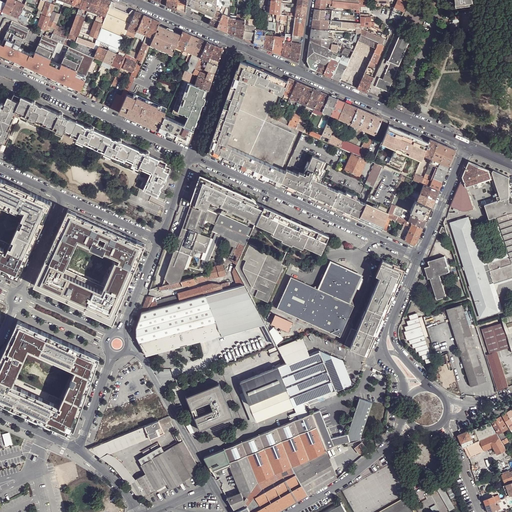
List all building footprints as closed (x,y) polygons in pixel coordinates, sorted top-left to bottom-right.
[(10,14),(15,3),(12,1),(9,0),(6,0),(4,7),(2,10),(2,11),(10,14)] [(81,0),(79,7),(83,8),(88,10),(91,0),(81,0)] [(106,16),(111,1),(108,0),(91,0),(88,10),(106,16)] [(166,0),(167,5),(177,10),(177,0),(166,0)] [(177,0),(177,10),(186,13),(186,9),(187,3),(186,0),(177,0)] [(186,0),(187,3),(213,14),(215,10),(217,6),(217,0),(186,0)] [(258,0),(258,2),(257,9),(257,12),(259,12),(260,12),(260,11),(261,11),(261,10),(264,10),(264,12),(265,13),(267,13),(267,12),(268,6),(268,0),(258,0)] [(270,13),(277,14),(279,14),(281,2),(271,0),(271,7),(270,13)] [(316,0),(315,9),(325,10),(325,7),(326,3),(326,0),(316,0)] [(360,13),(359,3),(328,0),(326,0),(326,3),(335,4),(336,4),(336,7),(357,9),(356,12),(360,13)] [(404,11),(408,3),(403,1),(401,0),(400,0),(397,0),(395,7),(404,11)] [(24,4),(16,1),(15,3),(10,14),(19,18),(24,4)] [(50,18),(52,11),(55,4),(46,1),(46,2),(44,8),(42,12),(41,14),(50,18)] [(115,2),(111,1),(106,16),(104,20),(103,24),(97,38),(96,41),(95,44),(94,48),(98,49),(99,46),(100,44),(109,47),(110,44),(118,48),(119,48),(127,32),(128,29),(136,11),(133,9),(130,12),(129,13),(115,7),(115,6),(115,2)] [(30,7),(24,4),(19,18),(27,22),(31,12),(33,8),(30,7)] [(295,17),(305,18),(307,6),(297,4),(296,14),(295,17)] [(395,7),(393,11),(402,15),(404,11),(395,7)] [(315,9),(314,19),(325,20),(326,10),(325,10),(315,9)] [(217,27),(223,13),(218,11),(215,10),(213,14),(210,20),(209,23),(217,27)] [(60,14),(52,11),(50,18),(47,25),(51,26),(55,28),(55,27),(60,15),(60,14)] [(136,11),(128,29),(131,31),(136,33),(137,30),(144,14),(136,11)] [(36,19),(34,18),(34,17),(36,14),(31,12),(27,22),(33,24),(36,19)] [(70,34),(78,36),(81,29),(81,28),(83,24),(86,15),(84,14),(81,13),(78,12),(70,34)] [(217,27),(227,31),(228,18),(228,16),(224,14),(223,13),(217,27)] [(37,26),(45,30),(47,25),(50,18),(41,14),(40,18),(39,20),(37,26)] [(144,14),(137,30),(145,34),(152,18),(144,14)] [(370,14),(360,14),(360,23),(361,25),(364,26),(368,26),(371,27),(371,21),(371,17),(370,17),(370,16),(370,14)] [(242,38),(254,43),(255,28),(256,24),(256,20),(245,17),(245,20),(242,38)] [(305,18),(295,17),(293,34),(300,35),(302,35),(305,18)] [(452,23),(452,31),(458,31),(458,23),(457,23),(457,20),(460,20),(460,17),(454,17),(454,20),(452,20),(452,23)] [(79,43),(76,50),(43,35),(44,34),(7,18),(4,19),(0,28),(0,57),(79,93),(88,71),(93,61),(94,57),(98,49),(94,48),(79,43)] [(152,18),(145,34),(147,35),(153,37),(159,25),(160,21),(152,18)] [(228,18),(227,31),(234,35),(236,19),(228,18)] [(236,19),(234,35),(242,38),(245,20),(236,19)] [(314,19),(312,29),(329,30),(329,28),(329,20),(325,20),(314,19)] [(331,20),(329,20),(329,28),(331,28),(331,26),(340,27),(340,25),(331,25),(331,20)] [(361,25),(360,23),(352,22),(344,21),(338,21),(332,20),(331,20),(331,25),(340,25),(342,25),(342,27),(357,28),(357,32),(361,33),(361,29),(361,25)] [(90,35),(97,38),(103,24),(95,21),(90,35)] [(159,25),(153,37),(152,40),(150,45),(172,55),(175,50),(176,46),(181,35),(159,25)] [(61,36),(62,30),(63,30),(58,28),(55,27),(55,28),(54,31),(53,33),(61,36)] [(254,43),(263,47),(265,35),(265,30),(255,28),(254,43)] [(312,29),(311,37),(329,39),(329,38),(329,33),(330,30),(329,30),(312,29)] [(383,44),(385,39),(363,30),(361,29),(361,33),(361,35),(379,42),(383,44)] [(62,30),(61,36),(66,38),(68,39),(70,34),(62,30)] [(181,35),(176,46),(184,50),(191,35),(183,31),(181,35)] [(53,33),(51,38),(63,44),(66,38),(61,36),(53,33)] [(66,38),(63,44),(70,46),(70,47),(71,47),(73,41),(76,42),(78,37),(78,36),(70,34),(68,39),(66,38)] [(289,58),(299,63),(301,43),(299,43),(300,35),(293,34),(292,37),(292,42),(289,58)] [(400,66),(412,38),(404,34),(404,36),(400,35),(389,58),(390,58),(389,61),(391,62),(400,66)] [(191,35),(184,50),(187,51),(192,53),(199,38),(191,35)] [(272,51),(274,36),(268,35),(265,35),(263,47),(272,51)] [(369,66),(379,42),(361,35),(353,54),(351,57),(356,59),(359,54),(363,56),(359,66),(360,66),(358,71),(353,82),(352,85),(359,88),(365,73),(368,67),(369,66)] [(280,37),(274,36),(272,51),(281,55),(284,40),(284,37),(280,37)] [(94,48),(95,44),(86,40),(83,39),(78,37),(76,42),(79,43),(94,48)] [(329,39),(311,37),(311,41),(335,51),(338,52),(339,45),(333,44),(334,39),(329,38),(329,39)] [(199,38),(192,53),(201,57),(207,42),(199,38)] [(284,40),(281,55),(289,58),(292,42),(284,40)] [(142,41),(136,53),(135,56),(134,58),(136,59),(138,60),(138,59),(142,61),(142,62),(150,45),(142,41)] [(325,74),(329,65),(331,59),(332,59),(333,55),(334,54),(335,51),(311,41),(308,62),(310,68),(325,74)] [(215,45),(207,42),(201,57),(203,58),(209,60),(215,45)] [(369,66),(374,68),(376,64),(379,56),(381,56),(381,55),(380,54),(384,44),(383,44),(379,42),(369,66)] [(223,49),(215,45),(209,60),(208,62),(217,66),(223,49)] [(103,61),(108,50),(99,46),(98,49),(94,57),(103,61)] [(351,57),(353,54),(346,51),(340,47),(340,49),(342,50),(341,53),(343,54),(347,56),(348,56),(351,58),(351,57)] [(116,53),(108,50),(103,61),(111,64),(116,53)] [(111,64),(119,68),(120,66),(124,57),(123,56),(116,53),(111,64)] [(190,59),(185,70),(193,74),(195,69),(199,60),(201,57),(192,53),(191,56),(190,59)] [(334,60),(339,62),(343,54),(341,53),(340,53),(334,60)] [(356,59),(348,80),(353,82),(358,71),(360,66),(359,66),(363,56),(359,54),(356,59)] [(341,81),(346,83),(348,80),(356,59),(351,57),(351,58),(350,59),(349,64),(348,66),(341,81)] [(137,63),(127,58),(123,67),(133,72),(137,63)] [(119,111),(128,92),(142,61),(138,59),(138,60),(137,61),(137,63),(133,72),(131,76),(116,110),(119,111)] [(325,74),(333,77),(339,62),(334,60),(333,60),(332,59),(331,59),(329,65),(325,74)] [(195,69),(199,71),(202,64),(206,66),(207,63),(202,61),(199,60),(195,69)] [(205,70),(209,71),(214,74),(217,66),(208,62),(207,63),(206,66),(205,70)] [(287,81),(244,62),(239,65),(233,80),(227,97),(221,116),(214,135),(209,152),(212,154),(280,184),(285,171),(281,169),(227,144),(249,80),(277,92),(282,94),(282,92),(287,81)] [(333,77),(341,81),(348,66),(344,64),(339,62),(333,77)] [(376,86),(388,91),(400,66),(391,62),(389,65),(383,79),(380,78),(376,86)] [(368,67),(365,73),(371,76),(374,69),(368,67)] [(185,70),(181,78),(191,83),(195,74),(193,74),(185,70)] [(118,71),(112,84),(115,85),(121,73),(118,71)] [(214,74),(209,71),(207,74),(200,71),(198,76),(212,82),(214,74)] [(359,88),(368,92),(369,89),(374,77),(371,76),(365,73),(359,88)] [(212,82),(198,76),(195,84),(208,90),(209,91),(212,82)] [(191,83),(181,78),(167,109),(165,115),(182,123),(182,122),(185,124),(184,125),(194,129),(208,90),(195,84),(191,83)] [(287,81),(282,92),(291,96),(297,81),(289,78),(287,81)] [(277,92),(249,80),(227,144),(281,169),(296,134),(265,121),(277,92)] [(305,85),(297,81),(291,96),(290,98),(298,101),(305,85)] [(305,85),(298,101),(306,105),(306,104),(313,88),(305,85)] [(313,88),(306,104),(314,108),(321,92),(313,88)] [(119,111),(158,129),(164,115),(165,115),(167,109),(128,92),(119,111)] [(321,92),(314,108),(322,111),(329,95),(321,92)] [(14,93),(12,98),(19,102),(22,96),(14,93)] [(116,110),(122,96),(117,93),(111,107),(116,110)] [(329,95),(322,111),(330,115),(338,99),(329,95)] [(59,113),(42,105),(41,106),(38,105),(37,103),(35,102),(35,101),(35,100),(34,100),(33,100),(32,100),(32,101),(22,96),(19,102),(15,111),(28,117),(27,119),(34,122),(35,120),(56,129),(55,132),(62,135),(64,131),(70,118),(69,118),(69,119),(65,117),(65,116),(63,115),(63,114),(63,113),(62,113),(62,112),(61,112),(60,112),(59,113)] [(5,104),(3,103),(2,103),(1,103),(0,104),(0,105),(1,106),(1,107),(0,109),(0,118),(11,123),(15,117),(13,116),(14,113),(15,112),(15,111),(19,102),(12,98),(8,97),(5,104)] [(338,99),(330,115),(337,118),(339,118),(346,102),(338,99)] [(346,102),(339,118),(344,121),(351,124),(358,107),(346,102)] [(382,118),(358,107),(351,124),(359,127),(375,134),(382,118)] [(191,139),(194,129),(184,125),(181,124),(181,123),(164,115),(158,129),(185,141),(187,137),(191,139)] [(11,123),(0,118),(0,148),(5,137),(7,138),(10,131),(8,130),(11,123)] [(70,118),(64,131),(77,137),(83,124),(70,118)] [(289,122),(288,125),(296,128),(298,124),(293,122),(293,121),(290,119),(290,121),(289,122)] [(321,136),(320,139),(328,142),(330,138),(333,132),(334,129),(335,127),(335,125),(328,122),(321,136)] [(84,124),(83,124),(77,137),(76,141),(83,144),(83,142),(97,148),(104,134),(94,129),(94,128),(94,127),(93,126),(92,126),(91,127),(88,126),(87,127),(83,125),(84,124)] [(351,124),(348,129),(357,133),(359,127),(351,124)] [(429,143),(389,126),(385,133),(382,140),(381,143),(395,148),(389,162),(401,167),(407,154),(421,160),(422,158),(423,155),(429,143)] [(305,128),(304,132),(320,139),(321,136),(305,128)] [(333,132),(330,138),(342,143),(343,141),(345,137),(335,133),(333,132)] [(104,134),(97,148),(104,152),(103,154),(110,157),(111,155),(125,161),(126,159),(133,162),(132,164),(138,167),(145,152),(143,151),(142,152),(138,150),(139,149),(121,141),(121,140),(121,139),(120,139),(119,139),(118,139),(118,140),(115,139),(114,139),(111,138),(111,137),(104,134)] [(366,137),(363,144),(370,147),(372,140),(366,137)] [(330,138),(328,142),(340,148),(342,143),(330,138)] [(431,158),(438,142),(430,139),(429,143),(423,155),(428,157),(431,158)] [(342,143),(340,148),(344,150),(351,152),(352,153),(365,158),(368,151),(361,148),(343,141),(342,143)] [(440,162),(447,146),(438,142),(431,158),(440,162)] [(447,146),(440,162),(449,166),(456,150),(447,146)] [(342,171),(343,169),(351,152),(344,150),(336,169),(342,172),(342,171)] [(146,152),(145,152),(138,167),(139,167),(150,173),(152,173),(158,162),(159,159),(149,154),(149,153),(148,152),(148,151),(147,151),(146,151),(146,152)] [(352,153),(345,169),(359,175),(359,176),(367,159),(365,158),(352,153)] [(285,171),(280,184),(381,230),(383,226),(384,223),(388,213),(359,200),(359,199),(338,190),(338,191),(326,186),(327,184),(317,180),(319,175),(320,176),(324,168),(323,168),(326,161),(312,156),(306,169),(307,170),(305,175),(299,172),(298,174),(286,169),(285,171)] [(416,171),(415,174),(419,176),(426,162),(425,160),(422,158),(421,160),(416,171)] [(430,162),(429,163),(437,167),(438,166),(440,162),(431,158),(430,162)] [(489,170),(470,161),(451,205),(455,207),(453,209),(459,211),(460,209),(463,210),(468,210),(474,208),(467,186),(492,178),(489,170)] [(165,165),(158,162),(152,173),(150,173),(142,190),(164,200),(166,195),(159,191),(160,189),(159,189),(160,186),(162,185),(163,183),(164,183),(165,183),(165,182),(166,182),(166,181),(166,180),(165,179),(164,179),(170,167),(165,165)] [(375,163),(366,185),(372,188),(377,176),(382,166),(375,163)] [(427,169),(425,173),(427,174),(432,176),(433,177),(437,168),(429,164),(427,168),(427,169)] [(438,190),(447,170),(438,166),(437,167),(437,168),(433,177),(433,178),(431,181),(429,186),(438,190)] [(490,168),(489,170),(493,171),(501,195),(497,196),(499,200),(503,199),(510,202),(510,176),(490,168)] [(493,171),(489,170),(492,178),(497,196),(501,195),(493,171)] [(419,176),(415,174),(414,176),(413,179),(421,183),(423,178),(419,176)] [(227,189),(200,176),(191,202),(200,206),(219,215),(219,214),(220,213),(253,228),(255,223),(256,220),(263,205),(227,189)] [(2,179),(0,178),(0,208),(21,218),(10,244),(0,239),(0,269),(2,270),(10,274),(18,277),(25,262),(29,255),(28,255),(37,235),(38,235),(44,221),(43,221),(51,203),(51,201),(50,201),(30,192),(30,191),(2,178),(2,179)] [(425,179),(423,178),(421,183),(424,184),(429,186),(431,181),(430,181),(425,179)] [(424,184),(420,192),(435,198),(436,197),(438,192),(438,190),(429,186),(424,184)] [(396,192),(391,204),(403,209),(408,211),(409,212),(414,200),(398,193),(396,192)] [(420,192),(416,201),(432,207),(434,202),(435,198),(420,192)] [(499,200),(486,205),(490,219),(497,216),(509,252),(511,257),(484,266),(482,261),(468,217),(451,222),(481,317),(498,311),(490,284),(488,280),(493,279),(494,283),(511,277),(511,202),(510,202),(503,199),(499,200)] [(412,213),(426,219),(432,207),(416,201),(414,200),(409,212),(412,213)] [(390,207),(388,213),(399,218),(403,209),(391,204),(390,207)] [(263,205),(256,220),(274,228),(273,230),(283,235),(282,237),(292,242),(293,240),(304,244),(305,242),(322,250),(323,246),(329,235),(311,227),(310,229),(300,224),(301,222),(291,218),(290,220),(280,215),(281,213),(263,205)] [(219,215),(200,206),(199,209),(192,207),(185,228),(182,227),(164,277),(170,283),(180,281),(189,254),(192,256),(209,261),(210,259),(217,240),(220,234),(212,230),(210,237),(201,234),(206,220),(215,225),(217,221),(219,215)] [(145,243),(68,209),(34,285),(85,308),(84,309),(112,322),(117,311),(116,310),(145,243)] [(219,215),(217,221),(250,236),(253,228),(220,213),(219,214),(219,215)] [(404,224),(405,220),(399,218),(388,213),(384,223),(388,225),(390,218),(395,220),(397,221),(404,224)] [(423,228),(426,219),(412,213),(411,215),(408,221),(409,222),(410,222),(412,223),(423,228)] [(274,228),(256,220),(255,223),(273,230),(274,228)] [(215,225),(212,230),(220,234),(239,243),(245,246),(250,236),(217,221),(215,225)] [(415,245),(423,228),(412,223),(411,225),(405,238),(404,240),(415,245)] [(220,234),(217,240),(223,242),(233,247),(236,248),(239,243),(220,234)] [(217,240),(210,259),(216,261),(223,242),(217,240)] [(305,242),(304,244),(321,252),(322,250),(305,242)] [(232,258),(231,261),(237,264),(238,262),(245,246),(239,243),(236,248),(232,258)] [(250,243),(243,258),(246,260),(243,266),(243,268),(243,269),(243,271),(252,287),(258,289),(255,296),(268,302),(284,265),(281,264),(284,258),(250,243)] [(509,252),(482,261),(484,266),(511,257),(509,252)] [(192,256),(189,254),(180,281),(184,280),(192,256)] [(439,274),(450,271),(452,270),(450,262),(447,263),(445,255),(444,255),(444,256),(430,260),(428,260),(429,263),(430,263),(431,265),(425,267),(428,278),(430,277),(439,274)] [(207,268),(217,265),(217,263),(217,262),(216,261),(210,259),(209,261),(207,266),(207,268)] [(404,269),(382,259),(375,274),(380,276),(357,330),(350,347),(368,355),(404,269)] [(363,275),(330,260),(317,288),(319,289),(331,263),(340,268),(350,272),(360,276),(348,302),(350,303),(363,275)] [(217,265),(220,276),(226,275),(224,263),(217,265)] [(340,336),(354,305),(348,302),(360,276),(350,272),(340,268),(331,263),(319,289),(317,288),(291,276),(276,308),(340,336)] [(209,272),(211,279),(220,276),(217,265),(207,268),(209,272)] [(233,271),(235,281),(242,279),(236,267),(235,266),(233,271)] [(194,277),(196,283),(211,279),(209,272),(204,274),(198,275),(194,277)] [(437,299),(446,296),(445,293),(439,274),(430,277),(436,296),(437,299)] [(170,283),(160,286),(158,287),(157,287),(157,289),(158,288),(159,289),(161,289),(165,288),(166,289),(183,285),(188,284),(188,285),(196,283),(194,277),(184,280),(180,281),(170,283)] [(179,295),(181,301),(206,295),(230,288),(229,285),(229,283),(222,285),(211,283),(196,288),(197,290),(179,295)] [(230,288),(206,295),(221,335),(265,323),(263,319),(245,284),(237,286),(230,288)] [(221,335),(206,295),(181,301),(141,312),(136,328),(136,335),(139,342),(146,355),(221,335)] [(148,295),(141,312),(181,301),(179,295),(156,301),(156,297),(148,295)] [(462,305),(448,309),(471,386),(487,381),(462,305)] [(417,313),(410,315),(411,319),(408,320),(409,325),(406,326),(407,331),(405,331),(408,339),(410,339),(411,343),(413,343),(415,347),(417,346),(418,351),(420,350),(421,354),(423,353),(425,358),(427,358),(428,362),(433,361),(417,313)] [(293,323),(275,315),(271,323),(289,331),(293,323)] [(511,315),(503,318),(502,318),(511,347),(511,350),(511,315)] [(68,430),(70,430),(71,428),(74,429),(99,357),(18,320),(6,346),(5,346),(4,349),(4,350),(0,359),(0,401),(9,406),(9,407),(16,410),(16,409),(30,415),(29,416),(37,420),(38,419),(45,422),(45,423),(50,426),(51,425),(67,432),(68,430)] [(507,348),(510,347),(502,323),(482,329),(490,353),(497,351),(502,350),(507,348)] [(274,327),(266,334),(276,345),(283,338),(274,327)] [(344,344),(350,347),(357,330),(351,328),(344,344)] [(286,363),(277,367),(293,407),(303,403),(351,383),(342,360),(319,350),(309,354),(302,338),(278,347),(286,363)] [(498,389),(508,385),(507,382),(506,380),(499,357),(497,351),(490,353),(487,354),(498,389)] [(293,407),(277,367),(240,381),(244,391),(255,420),(256,422),(293,407)] [(219,383),(186,396),(191,409),(210,401),(213,410),(194,417),(199,429),(232,416),(219,383)] [(255,420),(244,391),(240,393),(251,421),(255,420)] [(359,399),(347,434),(332,439),(319,410),(312,413),(326,450),(338,445),(347,443),(352,441),(360,439),(371,403),(359,399)] [(303,403),(293,407),(298,419),(308,415),(303,403)] [(511,424),(511,419),(508,412),(502,415),(508,426),(511,424)] [(278,511),(338,478),(328,454),(326,450),(312,413),(308,415),(298,419),(246,440),(237,444),(228,447),(223,449),(228,463),(230,466),(241,491),(245,502),(245,503),(246,505),(235,511),(278,511)] [(161,419),(158,420),(160,425),(170,420),(171,418),(169,415),(161,419)] [(501,431),(507,427),(501,417),(492,422),(498,433),(501,431)] [(144,425),(149,438),(158,434),(155,428),(161,426),(160,425),(158,420),(150,423),(144,425)] [(480,440),(496,432),(490,422),(475,429),(479,438),(480,440)] [(101,458),(110,454),(149,438),(144,425),(93,446),(88,448),(101,458)] [(475,442),(476,441),(475,440),(479,438),(475,429),(471,429),(468,430),(474,442),(475,442)] [(463,447),(474,442),(468,430),(458,434),(463,447)] [(179,442),(183,440),(179,432),(175,435),(179,442)] [(497,454),(506,449),(496,432),(480,440),(476,441),(475,442),(478,447),(480,452),(482,451),(483,452),(484,451),(483,450),(493,446),(497,454)] [(508,441),(506,437),(504,438),(502,434),(499,435),(504,444),(508,441)] [(179,442),(165,450),(183,480),(200,470),(183,440),(179,442)] [(367,448),(362,441),(354,448),(360,455),(367,448)] [(478,447),(475,442),(474,442),(463,447),(466,452),(478,447)] [(141,464),(165,450),(162,445),(138,460),(141,464)] [(204,457),(211,469),(213,469),(228,463),(223,449),(204,457)] [(166,482),(170,488),(183,480),(165,450),(141,464),(145,473),(135,479),(128,485),(139,498),(147,494),(154,488),(155,489),(166,482)] [(113,467),(128,485),(135,479),(121,463),(110,454),(101,458),(113,467)] [(213,469),(215,472),(230,466),(228,463),(213,469)] [(506,483),(511,480),(511,468),(503,472),(504,474),(503,474),(506,482),(506,483)] [(450,511),(455,508),(443,486),(438,490),(450,511)] [(227,497),(233,508),(234,508),(236,507),(244,504),(245,503),(245,502),(241,491),(227,497)] [(484,500),(486,504),(496,501),(494,496),(484,499),(484,500)] [(414,511),(406,497),(378,511),(414,511)] [(346,511),(340,500),(319,511),(346,511)] [(496,501),(486,504),(488,511),(499,511),(500,511),(497,503),(496,501)]
